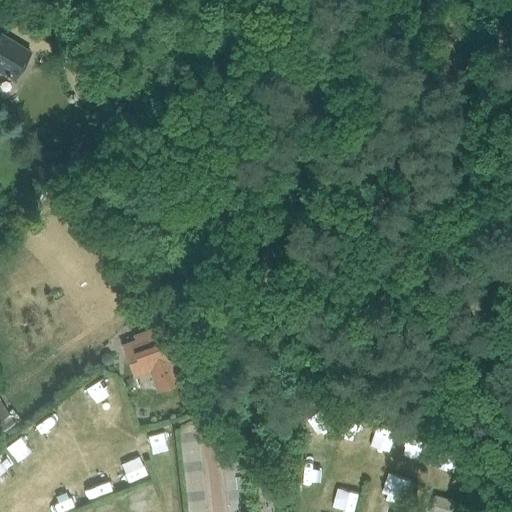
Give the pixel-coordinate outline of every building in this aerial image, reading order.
[(0,72),(14,81),(31,52),(1,34),(0,36),(0,72)] [(84,100),(107,118),(123,96),(100,79),(84,100)] [(51,150),(31,152),(33,171),(52,170),(51,150)] [(149,372),(155,390),(179,381),(172,363),(174,362),(160,324),(133,334),(135,338),(121,343),(133,378),(149,372)] [(0,430),(14,422),(0,399),(0,430)] [(431,511),(433,511),(457,511),(460,504),(436,497),(431,511)]
